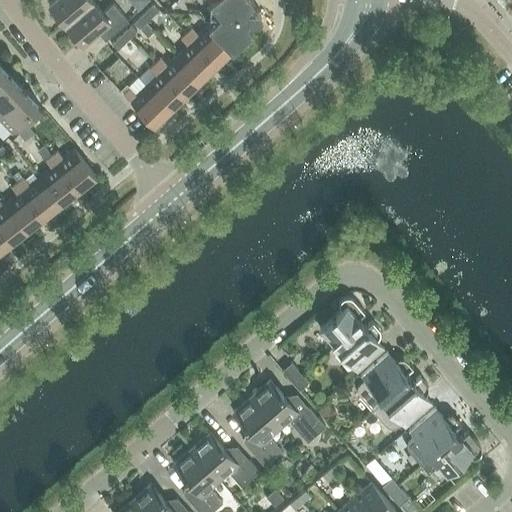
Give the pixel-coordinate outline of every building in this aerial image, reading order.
[(51,0),(49,2),(65,22),(91,0),(51,0)] [(92,0),(91,0),(65,22),(82,42),(102,25),(111,35),(128,20),(113,2),(102,11),(92,0)] [(220,12),(208,24),(232,48),(252,28),(247,23),(247,21),(258,21),(259,21),(260,20),(261,18),(262,17),(262,16),(262,14),(261,12),(260,11),(259,10),(248,9),(248,4),(253,0),(210,0),(220,12)] [(134,21),(140,27),(159,9),(153,3),(134,21)] [(131,24),(112,43),(118,49),(137,30),(131,24)] [(192,27),(187,32),(216,63),(232,48),(208,24),(198,33),(192,27)] [(187,44),(177,54),(201,78),(216,63),(187,32),(181,38),(187,44)] [(161,57),(155,62),(185,93),(201,78),(177,54),(167,63),(161,57)] [(156,74),(146,84),(169,108),(185,93),(155,62),(150,68),(156,74)] [(0,82),(10,73),(0,63),(0,82)] [(0,82),(0,112),(25,89),(10,73),(0,82)] [(169,108),(146,84),(136,93),(130,87),(124,93),(153,124),(169,108)] [(25,89),(0,112),(0,118),(13,132),(40,105),(25,89)] [(42,124),(36,118),(29,125),(34,131),(42,124)] [(29,127),(19,134),(24,140),(34,133),(29,127)] [(58,150),(51,155),(77,189),(96,174),(75,148),(63,157),(58,150)] [(51,167),(40,176),(60,202),(77,189),(51,155),(45,160),(51,167)] [(24,177),(17,182),(43,215),(60,202),(40,176),(29,184),(24,177)] [(17,193),(6,202),(26,229),(43,215),(17,182),(11,186),(17,193)] [(0,229),(10,242),(26,229),(6,202),(0,206),(0,229)] [(0,249),(10,242),(0,229),(0,249)] [(343,306),(319,327),(335,344),(362,321),(358,317),(365,311),(352,296),(351,295),(350,294),(349,294),(347,293),(346,293),(345,294),(344,294),(342,295),(341,295),(341,296),(340,298),(340,299),(339,300),(340,301),(340,303),(340,304),(341,305),(343,306)] [(362,321),(335,344),(357,370),(384,346),(376,337),(377,336),(378,335),(379,334),(379,333),(380,332),(380,330),(380,329),(379,328),(378,326),(372,319),(365,325),(362,321)] [(357,388),(357,389),(357,390),(358,391),(358,392),(358,393),(359,393),(359,394),(372,409),(410,376),(406,372),(413,366),(406,359),(405,358),(404,357),(403,356),(401,356),(400,355),(398,356),(397,356),(395,357),(394,358),(387,350),(360,374),(365,379),(360,383),(359,383),(359,384),(359,385),(358,385),(358,386),(358,387),(357,387),(357,388)] [(291,361),(282,368),(299,388),(308,380),(291,361)] [(410,376),(372,409),(386,425),(387,426),(388,426),(388,427),(389,427),(390,427),(390,428),(391,428),(392,428),(393,428),(394,428),(395,428),(395,427),(396,427),(397,427),(397,426),(398,426),(402,422),(405,425),(432,402),(424,393),(425,392),(426,391),(427,390),(427,388),(428,387),(428,385),(428,384),(427,383),(426,382),(420,374),(413,380),(410,376)] [(270,379),(251,395),(279,427),(288,419),(308,442),(326,427),(296,392),(288,400),(270,379)] [(279,427),(251,395),(233,411),(254,435),(245,442),(264,465),(282,449),(269,435),(279,427)] [(326,400),(318,408),(326,417),(334,410),(326,400)] [(435,405),(408,429),(431,455),(458,431),(454,427),(461,421),(453,412),(452,411),(451,411),(449,410),(448,410),(447,410),(445,411),(444,411),(443,412),(442,413),(435,405)] [(431,455),(421,464),(428,472),(438,464),(446,473),(467,454),(468,455),(470,456),(471,456),(473,456),(474,456),(476,456),(477,455),(479,454),(480,453),(481,452),(481,450),(481,449),(481,447),(481,445),(481,444),(480,443),(468,429),(461,435),(458,431),(431,455)] [(210,430),(191,446),(219,479),(228,471),(241,485),(259,470),(249,458),(240,466),(210,430)] [(219,479),(191,446),(173,462),(191,484),(182,491),(200,511),(209,511),(222,501),(210,487),(219,479)] [(339,459),(331,465),(337,472),(345,465),(339,459)] [(337,472),(331,465),(315,479),(321,486),(337,472)] [(382,484),(399,504),(408,496),(391,476),(382,484)] [(370,480),(354,495),(368,511),(390,511),(395,508),(370,480)] [(175,511),(150,482),(132,498),(143,511),(191,511),(190,510),(187,511),(175,511)] [(275,487),(266,495),(274,505),(283,497),(275,487)] [(306,487),(299,494),(304,501),(312,494),(306,487)] [(304,501),(299,494),(291,501),(296,507),(304,501)] [(368,511),(354,495),(337,509),(339,511),(368,511)] [(143,511),(132,498),(116,511),(143,511)]
